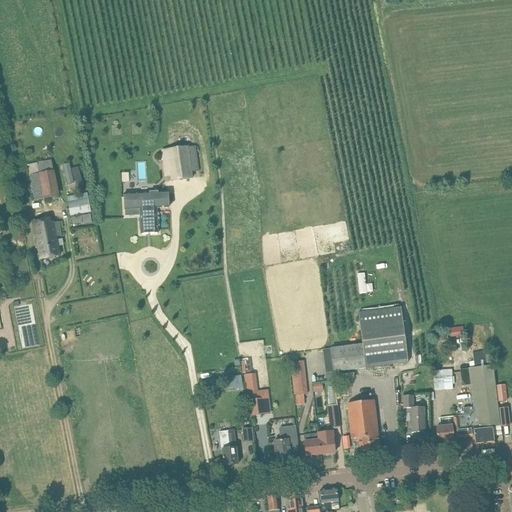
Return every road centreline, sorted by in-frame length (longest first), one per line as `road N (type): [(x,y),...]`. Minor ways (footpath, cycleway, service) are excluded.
road 1 (tertiary): [(57,511),(357,475)]
road 2 (tertiary): [(357,475),(511,456)]
